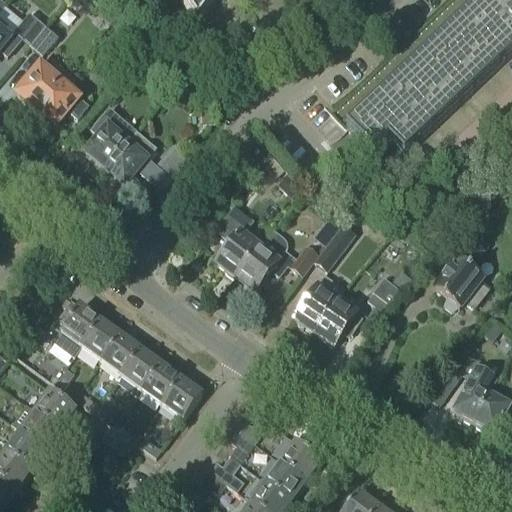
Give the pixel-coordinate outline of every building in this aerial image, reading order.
[(83,10),(90,2),(88,0),(75,0),(74,2),(83,10)] [(177,0),(197,29),(215,0),(177,0)] [(511,0),(484,0),(346,132),(364,150),(364,149),(374,159),(389,145),(405,161),(511,58),(511,0)] [(29,51),(45,33),(29,20),(14,38),(29,51)] [(6,32),(0,26),(0,55),(9,45),(1,38),(6,32)] [(45,33),(29,51),(42,62),(58,44),(45,33)] [(137,66),(150,51),(140,42),(127,57),(137,66)] [(144,84),(159,67),(150,60),(135,76),(144,84)] [(28,109),(35,115),(57,89),(64,82),(64,83),(67,80),(59,73),(52,81),(39,70),(16,99),(17,101),(18,103),(20,106),(22,107),(24,108),(26,109),(28,109)] [(52,131),(55,131),(56,132),(79,104),(68,94),(75,87),(67,80),(64,83),(64,82),(57,89),(35,115),(43,121),(43,124),(44,126),(46,128),(48,130),(50,131),(52,131)] [(202,129),(217,129),(216,111),(201,112),(202,129)] [(105,175),(127,149),(136,138),(109,114),(90,136),(98,143),(85,159),(94,166),(94,169),(99,174),(103,173),(105,175)] [(124,192),(153,157),(156,155),(136,138),(127,149),(105,175),(107,177),(107,180),(112,184),(116,184),(124,192)] [(169,186),(173,181),(187,165),(172,152),(154,173),(169,186)] [(277,190),(293,207),(304,198),(287,179),(277,190)] [(413,192),(415,218),(488,214),(487,188),(413,192)] [(215,216),(220,209),(216,206),(211,212),(215,216)] [(236,284),(259,254),(248,246),(251,243),(245,238),(253,228),(233,212),(213,238),(231,251),(217,269),(236,284)] [(314,268),(327,278),(355,243),(341,233),(314,268)] [(287,254),(286,249),(284,245),(273,237),(260,254),(259,254),(236,284),(255,299),(272,278),(279,283),(288,272),(299,281),(312,263),(304,257),(296,267),(285,258),(287,254)] [(474,314),(487,297),(478,290),(482,285),(469,275),(487,252),(476,243),(434,296),(446,306),(444,312),(451,318),(457,314),(458,315),(465,307),(474,314)] [(295,326),(315,340),(336,307),(342,299),(344,297),(324,283),(319,290),(316,287),(308,299),(311,302),(295,326)] [(367,307),(374,312),(366,323),(377,331),(401,298),(384,285),(367,307)] [(336,307),(315,340),(334,353),(346,336),(352,340),(362,325),(336,307)] [(73,364),(80,355),(100,327),(80,312),(78,314),(70,308),(52,333),(51,334),(59,340),(52,350),(73,365),(73,364)] [(80,355),(100,369),(120,341),(100,327),(80,355)] [(140,356),(120,341),(100,369),(120,383),(140,356)] [(120,383),(140,397),(160,370),(140,356),(120,383)] [(472,427),(474,428),(489,400),(488,400),(496,387),(474,374),(479,367),(469,361),(458,380),(467,385),(465,390),(467,391),(452,419),(454,420),(455,418),(463,422),(463,425),(469,429),(472,427)] [(140,397),(162,412),(181,385),(160,370),(140,397)] [(55,391),(62,396),(74,380),(66,375),(55,391)] [(181,385),(162,412),(182,427),(202,400),(181,385)] [(49,396),(34,416),(61,436),(76,416),(49,396)] [(436,397),(429,406),(438,413),(445,403),(436,397)] [(489,400),(474,428),(476,429),(476,433),(482,436),(486,434),(493,438),(491,441),(493,442),(510,411),(489,400)] [(94,419),(99,412),(84,401),(79,409),(94,419)] [(99,412),(94,419),(102,425),(114,409),(106,403),(99,412)] [(12,431),(20,437),(46,456),(61,436),(34,416),(27,411),(12,431)] [(251,433),(262,440),(269,430),(259,423),(251,433)] [(135,449),(140,442),(124,430),(119,437),(135,449)] [(20,437),(5,457),(32,477),(46,456),(20,437)] [(155,464),(161,457),(145,445),(139,452),(155,464)] [(279,468),(306,488),(321,468),(294,448),(279,468)] [(237,453),(229,463),(240,470),(248,459),(237,452),(237,453)] [(0,463),(0,484),(17,497),(32,477),(5,457),(0,463)] [(217,469),(209,479),(236,498),(243,489),(232,480),(240,470),(229,463),(222,473),(217,469)] [(292,508),(306,488),(279,468),(265,488),(292,508)] [(218,500),(225,491),(209,479),(194,499),(204,507),(205,507),(213,496),(218,500)] [(0,511),(5,511),(17,497),(0,484),(0,511)] [(254,511),(288,511),(292,508),(265,488),(250,509),(254,511)] [(377,511),(359,498),(348,511),(377,511)] [(187,509),(190,511),(200,511),(204,507),(194,499),(187,509)]
